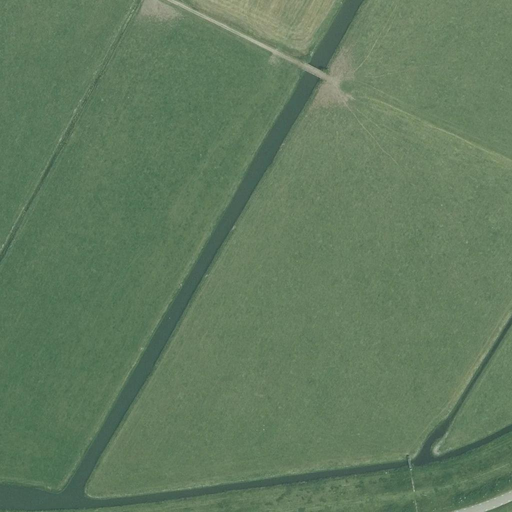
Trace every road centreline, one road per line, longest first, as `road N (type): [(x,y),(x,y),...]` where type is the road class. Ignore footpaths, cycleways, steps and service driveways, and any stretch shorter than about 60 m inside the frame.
road 1 (track): [(511,170),(325,79)]
road 2 (track): [(164,0),(325,79)]
